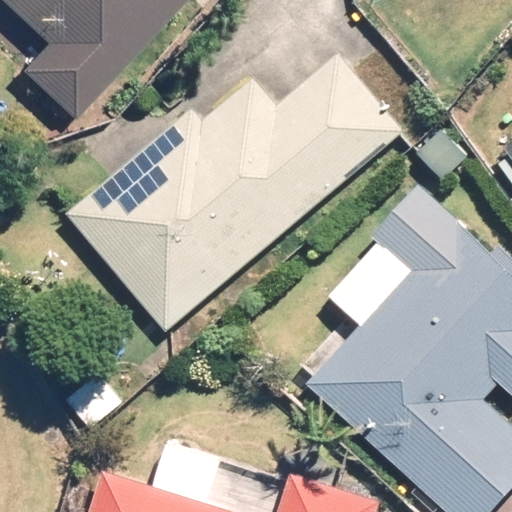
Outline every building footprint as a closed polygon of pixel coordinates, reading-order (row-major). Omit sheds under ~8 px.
[(71,119),(181,0),(0,0),(0,4),(44,45),(20,71),(71,119)] [(167,332),(404,131),(339,56),(279,107),(255,78),(203,122),(192,109),(67,215),(167,332)] [(470,157),(445,130),(418,154),(444,182),(470,157)] [(511,143),(505,148),(511,155),(499,164),(511,181),(511,143)] [(362,328),(309,385),(447,511),(491,511),(511,490),(511,425),(484,400),(500,383),(511,394),(511,257),(501,247),(495,254),(420,185),(371,238),(378,245),(329,298),(362,328)] [(292,474),(279,511),(236,511),(207,503),(220,462),(169,445),(156,486),(105,470),(91,511),(378,511),(382,503),(292,474)]
